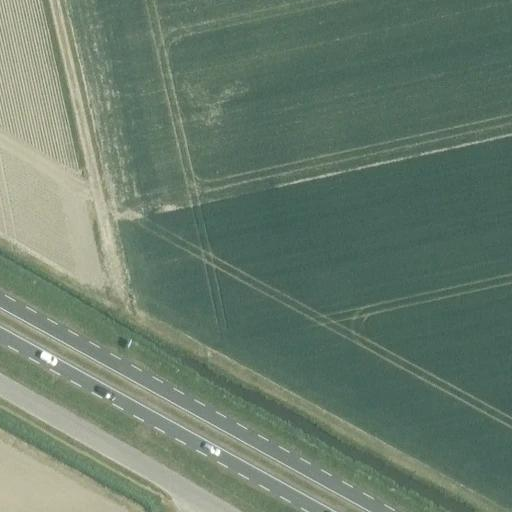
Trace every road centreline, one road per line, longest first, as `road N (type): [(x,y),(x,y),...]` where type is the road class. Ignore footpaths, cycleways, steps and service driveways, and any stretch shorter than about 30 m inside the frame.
road 1 (primary): [(376,511),(0,303)]
road 2 (primary): [(0,336),(318,511)]
road 3 (track): [(52,0),(113,283)]
road 4 (unclassified): [(208,505),(0,387)]
